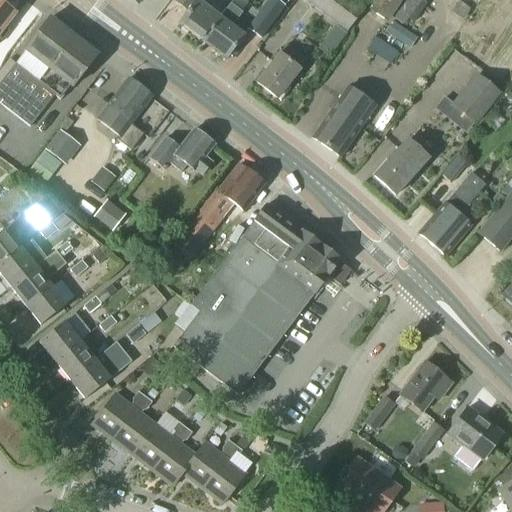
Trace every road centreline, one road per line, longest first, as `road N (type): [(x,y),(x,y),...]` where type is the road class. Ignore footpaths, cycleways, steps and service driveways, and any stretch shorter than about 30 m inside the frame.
road 1 (primary): [(421,290),(264,142),(76,0)]
road 2 (residential): [(271,511),(421,290)]
road 3 (primary): [(511,378),(421,290)]
